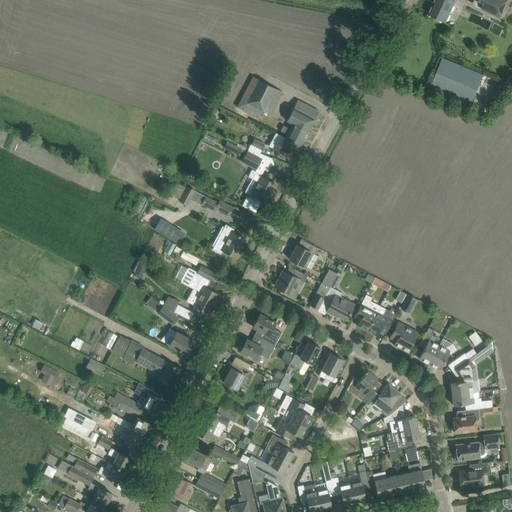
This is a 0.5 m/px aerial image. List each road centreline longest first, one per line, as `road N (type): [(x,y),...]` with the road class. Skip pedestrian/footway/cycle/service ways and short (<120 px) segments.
road 1 (tertiary): [(248,286),(405,0)]
road 2 (tertiary): [(128,511),(248,286)]
road 3 (residential): [(442,500),(426,387),(361,350)]
road 4 (residential): [(298,511),(294,480),(361,350)]
road 5 (residential): [(361,350),(248,286)]
